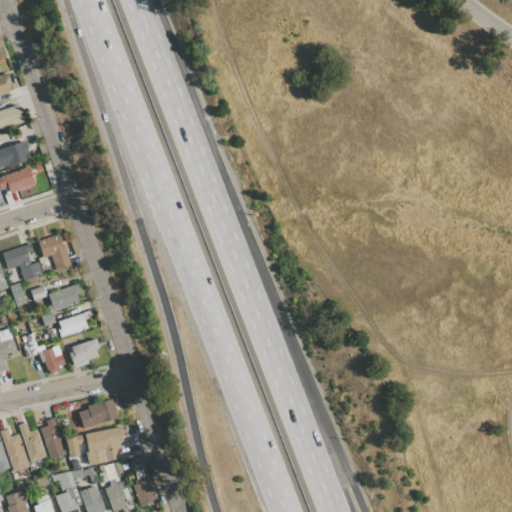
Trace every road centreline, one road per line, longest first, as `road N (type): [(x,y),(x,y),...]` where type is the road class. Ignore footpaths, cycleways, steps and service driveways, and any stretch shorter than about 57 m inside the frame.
road 1 (motorway): [(80,0),(282,511)]
road 2 (tertiary): [(3,0),(178,511)]
road 3 (motorway): [(75,0),(216,511)]
road 4 (motorway): [(363,511),(266,284),(191,145)]
road 5 (motorway): [(331,511),(191,145)]
road 6 (motorway): [(191,145),(136,0)]
road 7 (residential): [(0,402),(132,375)]
